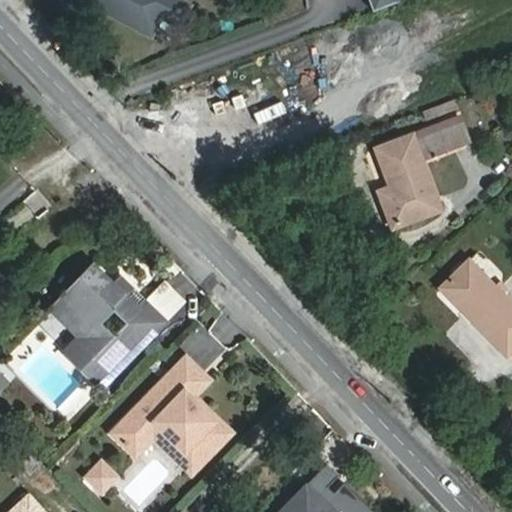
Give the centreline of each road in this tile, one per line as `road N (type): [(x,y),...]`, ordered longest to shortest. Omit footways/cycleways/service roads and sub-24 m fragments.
road 1 (tertiary): [(81,114),(468,511)]
road 2 (track): [(0,258),(93,128),(453,0)]
road 3 (residential): [(81,114),(112,90),(339,8),(338,0)]
